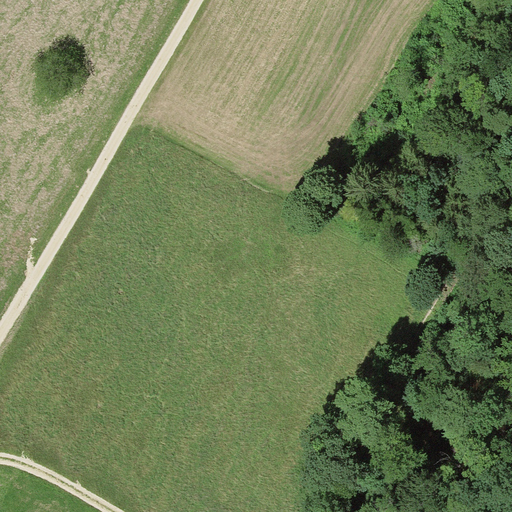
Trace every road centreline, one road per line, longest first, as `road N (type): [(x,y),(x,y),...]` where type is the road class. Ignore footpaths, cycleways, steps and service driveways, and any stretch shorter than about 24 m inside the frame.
road 1 (track): [(0,332),(191,0)]
road 2 (track): [(333,511),(511,196)]
road 3 (track): [(0,458),(108,511)]
